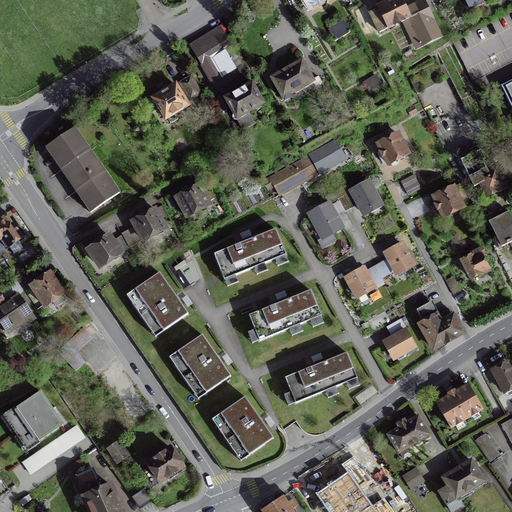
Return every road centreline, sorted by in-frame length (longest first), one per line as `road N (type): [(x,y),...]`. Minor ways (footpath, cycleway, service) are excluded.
road 1 (tertiary): [(0,161),(229,498)]
road 2 (tertiary): [(229,498),(308,459),(511,323)]
road 3 (residential): [(165,33),(0,137)]
